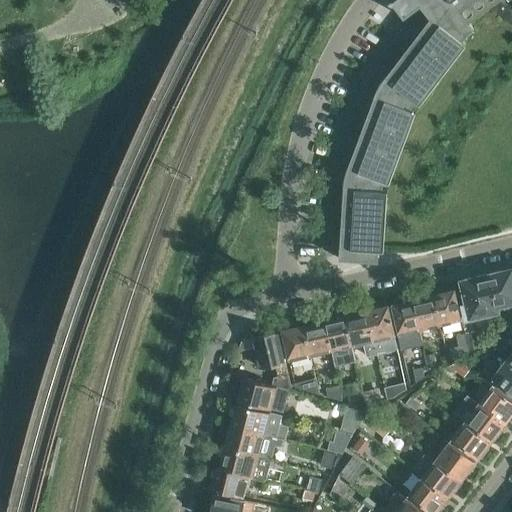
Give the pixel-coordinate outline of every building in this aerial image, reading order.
[(344,182),(344,188),(345,188),(341,246),(340,246),(339,258),(378,261),(379,249),(384,250),(384,248),(382,248),(385,191),(388,191),(388,189),(382,189),(383,184),(384,180),(389,182),(390,181),(388,180),(413,111),(415,112),(416,110),(411,108),(412,104),(415,101),(419,104),(420,103),(419,101),(463,43),(465,44),(466,43),(462,40),(473,28),(469,22),(497,0),(393,0),(391,2),(403,18),(420,5),(429,17),(431,18),(387,77),(385,76),(382,81),(379,86),(376,91),(374,96),(375,97),(350,166),(348,165),(346,171),(345,177),(344,182)] [(511,267),(488,273),(497,311),(499,311),(497,305),(511,302),(511,267)] [(497,311),(488,273),(460,280),(466,303),(462,304),(466,319),(497,311)] [(436,294),(434,294),(441,325),(462,320),(455,289),(445,292),(443,290),(437,291),(436,294)] [(422,297),(413,299),(420,330),(441,325),(434,294),(432,295),(429,293),(423,294),(422,297)] [(420,330),(413,299),(403,302),(401,299),(395,301),(394,304),(391,304),(398,335),(420,330)] [(376,308),(367,310),(376,351),(385,349),(388,350),(394,349),(395,347),(397,346),(388,305),(385,306),(383,304),(377,305),(376,308)] [(348,315),(346,315),(353,346),(364,343),(366,355),(377,353),(376,351),(367,310),(357,313),(355,310),(349,312),(348,315)] [(335,318),(324,320),(332,351),(353,346),(346,315),(344,316),(342,313),(336,315),(335,318)] [(307,324),(305,325),(312,355),(332,351),(324,320),(316,322),(313,320),(307,321),(307,324)] [(312,355),(305,325),(303,325),(300,323),(294,324),(293,328),(282,330),(290,361),(312,355)] [(511,337),(511,326),(510,325),(502,330),(511,337)] [(465,332),(467,343),(468,342),(470,351),(479,346),(475,330),(465,332)] [(261,368),(276,364),(282,387),(292,389),(286,362),(279,331),(267,333),(264,331),(259,333),(257,336),(254,336),(259,356),(256,357),(258,365),(260,365),(261,368)] [(454,363),(459,359),(470,351),(468,342),(467,343),(450,347),(454,363)] [(495,352),(498,354),(511,364),(511,351),(510,354),(500,346),(495,352)] [(425,355),(428,368),(438,365),(434,353),(425,355)] [(511,364),(498,354),(494,361),(501,366),(492,378),(511,393),(511,364)] [(459,359),(454,363),(449,366),(464,376),(471,368),(459,359)] [(425,377),(423,367),(415,369),(418,382),(425,377)] [(240,400),(271,408),(283,411),(289,389),(246,378),(243,388),(241,387),(238,396),(241,397),(240,400)] [(345,384),(349,402),(363,399),(359,381),(345,384)] [(309,384),(310,391),(319,394),(316,382),(309,384)] [(462,390),(453,383),(448,390),(457,397),(462,390)] [(328,396),(343,400),(338,385),(326,388),(328,396)] [(385,388),(388,399),(394,397),(400,393),(398,385),(385,388)] [(511,399),(493,385),(480,402),(505,422),(510,415),(511,416),(511,399)] [(364,391),(368,409),(384,406),(380,387),(364,391)] [(406,402),(416,410),(421,404),(411,396),(406,402)] [(387,412),(400,422),(408,412),(395,402),(387,412)] [(480,402),(466,420),(492,440),(493,438),(495,439),(501,431),(499,430),(505,422),(480,402)] [(274,436),(284,438),(285,439),(288,426),(280,424),(282,415),(239,403),(238,408),(235,407),(233,416),(236,417),(233,425),(265,433),(274,436)] [(356,431),(363,408),(350,404),(343,426),(356,431)] [(371,426),(385,437),(395,426),(381,414),(371,426)] [(492,440),(466,420),(452,438),(478,458),(480,456),(481,457),(487,449),(485,448),(492,440)] [(228,433),(225,445),(259,454),(265,433),(233,425),(231,434),(228,433)] [(348,451),(352,431),(337,427),(333,448),(348,451)] [(281,447),(284,438),(274,436),(272,444),(281,447)] [(450,441),(436,459),(462,479),(467,471),(469,473),(475,465),(474,463),(475,461),(450,441)] [(224,457),(222,466),(222,467),(250,474),(250,475),(265,479),(271,457),(259,454),(225,445),(222,457),(224,457)] [(414,470),(423,477),(448,496),(454,489),(456,490),(462,482),(460,481),(462,479),(436,459),(428,453),(427,454),(424,455),(420,460),(420,463),(414,470)] [(366,466),(353,455),(339,473),(353,483),(366,466)] [(222,467),(222,466),(219,465),(213,488),(244,496),(250,475),(250,474),(222,467)] [(306,486),(316,492),(322,481),(312,475),(306,486)] [(448,496),(423,477),(409,494),(431,511),(436,511),(438,511),(444,505),(442,504),(448,496)] [(260,489),(258,498),(268,500),(270,492),(260,489)] [(385,508),(390,511),(425,511),(398,491),(397,492),(395,493),(391,498),(391,501),(385,508)] [(253,511),(255,502),(214,493),(213,496),(211,498),(209,505),(211,507),(209,511),(253,511)] [(377,502),(367,495),(362,501),(371,509),(377,502)]
